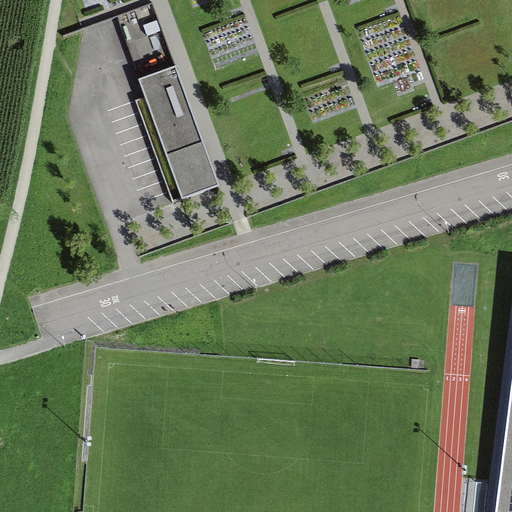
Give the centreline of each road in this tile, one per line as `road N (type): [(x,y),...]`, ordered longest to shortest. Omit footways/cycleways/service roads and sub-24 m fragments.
road 1 (residential): [(511,185),(61,321)]
road 2 (track): [(0,289),(55,0)]
